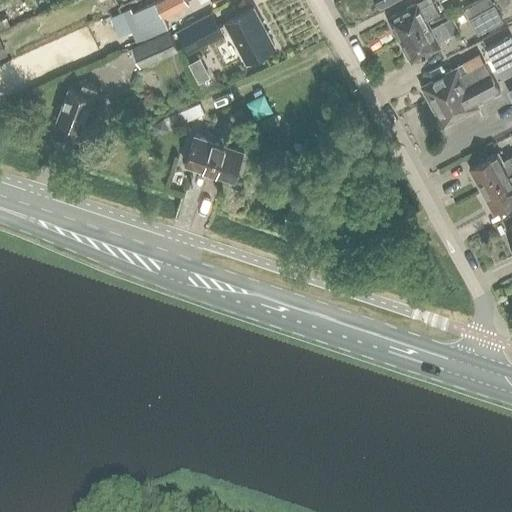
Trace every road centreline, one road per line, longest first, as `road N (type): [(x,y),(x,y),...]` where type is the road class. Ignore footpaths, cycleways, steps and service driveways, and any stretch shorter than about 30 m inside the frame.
road 1 (unclassified): [(465,371),(481,303),(313,0)]
road 2 (secondary): [(220,288),(465,371)]
road 3 (secondary): [(220,288),(0,213)]
